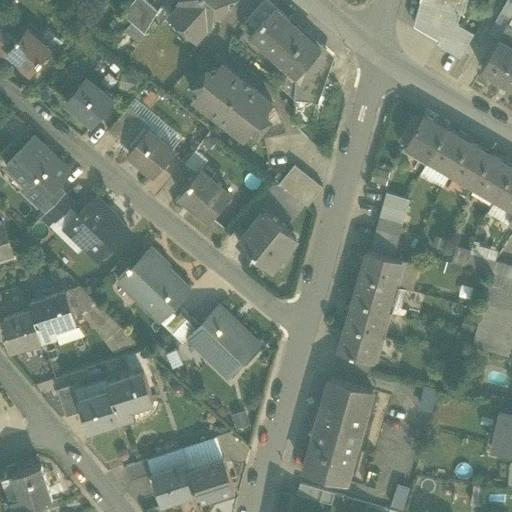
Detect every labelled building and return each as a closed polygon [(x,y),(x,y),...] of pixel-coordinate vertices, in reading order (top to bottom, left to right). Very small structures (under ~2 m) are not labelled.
[(145,0),(134,0),(122,14),(131,22),(148,2),(145,0)] [(179,0),(181,1),(169,14),(196,38),(208,25),(209,26),(232,0),(179,0)] [(270,0),(266,0),(241,28),(251,37),(277,8),(278,7),(270,0)] [(462,5),(445,0),(421,0),(414,26),(439,40),(437,43),(460,56),(473,33),(457,23),(462,5)] [(511,0),(506,0),(500,11),(511,17),(511,0)] [(157,11),(148,2),(131,22),(144,33),(157,11)] [(322,50),(277,8),(251,37),(296,78),(322,50)] [(144,33),(131,22),(125,30),(138,42),(144,33)] [(511,26),(507,24),(480,68),(499,79),(511,56),(511,26)] [(51,48),(24,27),(15,37),(1,25),(0,26),(0,55),(1,56),(4,56),(7,53),(31,73),(51,48)] [(322,50),(296,78),(296,100),(311,101),(317,104),(332,58),(322,50)] [(511,56),(499,79),(511,86),(511,56)] [(242,78),(242,79),(221,62),(218,67),(210,68),(206,73),(204,72),(196,82),(197,93),(194,98),(206,107),(208,104),(221,113),(219,117),(220,118),(223,115),(235,124),(233,128),(245,137),(248,132),(259,131),(267,121),(265,120),(269,114),(268,106),(272,102),(251,86),(251,85),(242,78)] [(112,100),(85,78),(66,102),(93,124),(112,100)] [(151,125),(128,106),(107,131),(130,149),(147,128),(148,129),(151,125)] [(447,127),(424,114),(405,145),(428,159),(447,127)] [(469,140),(447,127),(428,159),(451,172),(469,140)] [(148,129),(147,128),(130,149),(128,152),(154,174),(174,150),(148,129)] [(34,138),(6,166),(26,185),(24,188),(38,202),(54,184),(66,171),(45,151),(46,150),(34,138)] [(492,154),(469,140),(451,172),(473,186),(492,154)] [(511,165),(492,154),(473,186),(495,199),(511,170),(511,165)] [(323,187),(294,165),(280,183),(308,206),(323,187)] [(229,194),(199,170),(179,194),(209,219),(229,194)] [(511,170),(495,199),(511,208),(511,218),(509,223),(511,224),(511,170)] [(54,184),(38,202),(47,211),(64,193),(54,184)] [(409,199),(387,192),(383,205),(406,211),(409,199)] [(64,193),(47,211),(56,219),(73,201),(64,193)] [(110,212),(94,197),(64,228),(65,229),(67,227),(85,244),(82,246),(97,260),(127,230),(109,212),(110,212)] [(406,211),(383,205),(380,216),(403,223),(406,211)] [(296,238),(264,211),(238,243),(271,269),(296,238)] [(403,223),(380,216),(377,228),(399,234),(403,223)] [(0,220),(0,252),(9,250),(0,220)] [(399,234),(377,228),(373,239),(396,246),(399,234)] [(396,246),(373,239),(370,252),(393,258),(396,246)] [(164,263),(151,250),(135,266),(134,265),(118,281),(158,320),(189,289),(162,264),(164,263)] [(370,252),(366,251),(359,275),(394,285),(401,261),(393,258),(370,252)] [(456,263),(466,266),(469,255),(459,252),(456,263)] [(492,273),(495,262),(471,255),(468,266),(492,273)] [(507,265),(495,262),(492,273),(489,285),(501,288),(507,265)] [(511,266),(507,265),(501,288),(511,291),(511,266)] [(394,285),(359,275),(352,300),(387,310),(394,285)] [(511,291),(501,288),(489,285),(471,348),(505,358),(511,335),(511,291)] [(76,320),(82,318),(72,287),(66,289),(76,320)] [(66,289),(30,301),(32,308),(33,308),(43,339),(57,335),(59,342),(85,334),(76,320),(66,289)] [(387,310),(352,300),(345,325),(380,335),(387,310)] [(259,345),(216,304),(197,324),(186,335),(187,336),(229,376),(259,345)] [(179,306),(162,325),(172,334),(189,316),(179,306)] [(32,308),(1,319),(11,349),(43,339),(33,308),(32,308)] [(189,316),(172,334),(181,343),(187,336),(186,335),(197,324),(189,316)] [(380,335),(345,325),(338,350),(342,352),(373,361),(380,335)] [(144,350),(123,356),(128,371),(148,364),(144,350)] [(373,361),(342,352),(338,367),(369,374),(373,361)] [(143,371),(108,382),(110,391),(120,421),(134,416),(131,408),(152,401),(143,371)] [(372,391),(331,379),(305,469),(346,481),(372,391)] [(73,385),(57,390),(66,416),(81,412),(78,401),(73,385)] [(78,401),(81,412),(87,431),(120,421),(110,391),(78,401)] [(511,416),(500,414),(493,446),(511,449),(511,416)] [(222,457),(189,469),(196,492),(199,500),(233,489),(222,457)] [(147,458),(125,465),(131,479),(152,472),(147,458)] [(186,462),(153,473),(163,503),(196,492),(189,469),(186,462)] [(41,464),(9,474),(16,495),(8,497),(12,511),(16,511),(44,503),(53,500),(41,464)] [(402,507),(407,485),(394,482),(389,505),(402,507)] [(46,511),(44,503),(16,511),(46,511)]
